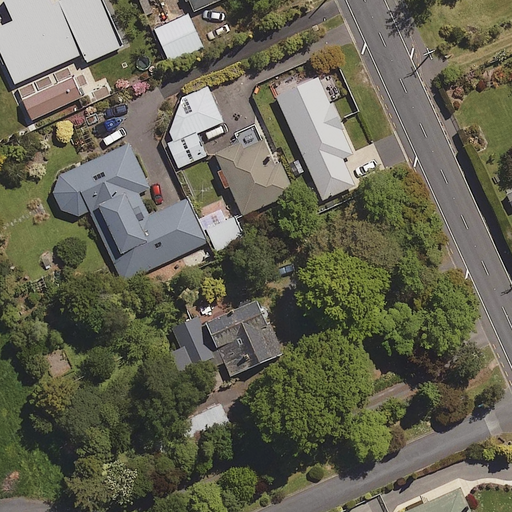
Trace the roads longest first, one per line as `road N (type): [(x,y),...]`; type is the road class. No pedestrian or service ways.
road 1 (tertiary): [(365,0),(511,326)]
road 2 (residential): [(284,511),(511,410)]
